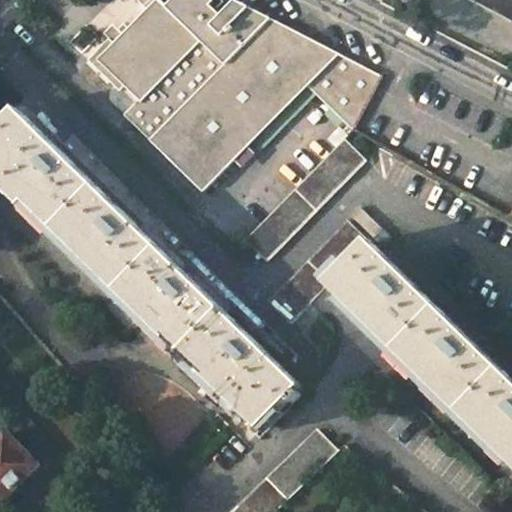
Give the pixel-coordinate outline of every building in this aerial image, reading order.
[(215,14),(225,4),(220,0),(137,0),(143,6),(133,17),(126,24),(120,19),(82,57),(118,92),(124,86),(139,101),(123,116),(203,194),(305,89),(355,130),(382,79),(236,3),(230,9),(221,18),(215,14)] [(511,0),(470,0),(511,21),(511,0)] [(225,4),(215,14),(221,18),(230,9),(225,4)] [(0,186),(239,420),(244,416),(260,431),(301,389),(19,114),(0,132),(0,186)] [(344,141),(245,241),(265,261),(364,160),(344,141)] [(511,465),(511,380),(350,224),(270,305),(290,324),(328,287),(344,302),(340,306),(507,469),(511,465)] [(279,511),(340,454),(318,432),(235,511),(279,511)] [(0,504),(37,470),(7,437),(0,442),(0,504)]
